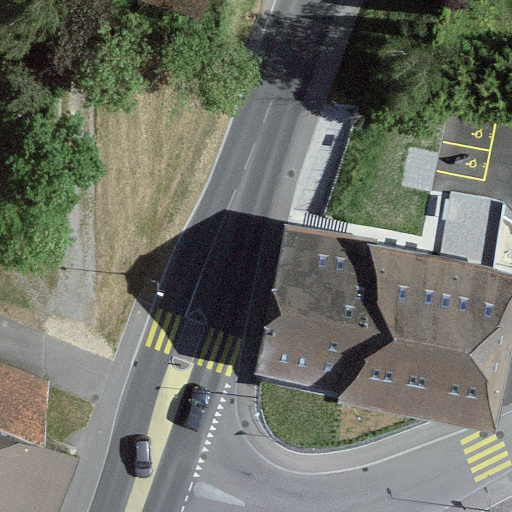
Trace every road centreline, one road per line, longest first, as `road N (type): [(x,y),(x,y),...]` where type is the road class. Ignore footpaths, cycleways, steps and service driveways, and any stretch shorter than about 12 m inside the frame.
road 1 (secondary): [(145,472),(311,0)]
road 2 (residential): [(145,472),(232,499),(343,506)]
road 3 (residential): [(343,506),(416,486),(511,442)]
